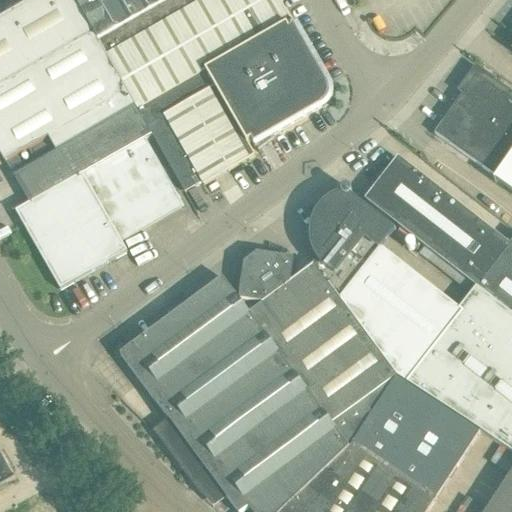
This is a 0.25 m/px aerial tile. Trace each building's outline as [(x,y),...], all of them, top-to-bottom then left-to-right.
[(73,0),(34,0),(0,20),(0,155),(5,165),(48,140),(57,155),(67,149),(136,110),(97,40),(73,0)] [(73,0),(97,40),(136,110),(151,136),(184,192),(185,194),(186,194),(188,193),(202,184),(204,187),(205,186),(215,180),(216,180),(228,173),(254,158),(248,147),(249,147),(207,73),(290,26),(289,25),(291,24),(277,0),(73,0)] [(290,26),(207,73),(249,147),(252,145),(254,147),(322,108),(323,107),(324,106),(325,105),(326,104),(327,103),(328,101),(328,100),(329,98),(329,97),(329,95),(329,94),(329,92),(329,91),(328,89),(328,88),(327,87),(294,28),(291,30),(290,26)] [(511,190),(511,95),(480,73),(435,137),(511,190)] [(136,110),(67,149),(123,246),(185,210),(177,196),(145,140),(151,136),(136,110)] [(57,155),(14,179),(29,206),(15,213),(61,291),(127,253),(123,246),(67,149),(57,155)] [(399,161),(366,203),(476,289),(484,296),(511,317),(511,242),(509,247),(488,230),(399,161)] [(324,206),(349,226),(381,251),(395,233),(351,198),(351,197),(351,196),(352,196),(352,195),(352,194),(352,193),(351,192),(351,191),(350,191),(350,190),(349,190),(349,189),(348,189),(347,189),(346,189),(345,189),(344,189),(343,189),(343,190),(342,190),(342,191),(341,191),(341,192),(341,193),(340,193),(340,194),(340,195),(340,196),(339,196),(337,197),(336,197),(334,198),(333,199),(332,200),(330,201),(329,202),(328,202),(326,203),(325,205),(324,206)] [(310,237),(310,239),(310,240),(310,242),(310,243),(310,245),(310,247),(311,248),(311,250),(311,251),(312,253),(313,254),(313,256),(314,257),(314,259),(315,260),(316,261),(317,263),(319,265),(315,268),(400,383),(407,387),(463,317),(459,314),(460,313),(459,312),(381,251),(349,226),(324,206),(323,207),(322,208),(321,209),(319,210),(319,212),(318,213),(317,214),(316,216),(315,217),(314,219),(314,220),(313,222),(312,223),(312,225),(311,226),(311,229),(310,231),(310,232),(310,234),(310,236),(310,237)] [(133,348),(120,358),(139,384),(165,418),(226,499),(235,511),(249,511),(250,511),(249,511),(288,511),(310,492),(325,478),(340,463),(351,453),(354,449),(364,432),(375,415),(386,398),(397,381),(395,380),(314,269),(290,286),(294,262),(259,257),(246,267),(240,304),(225,284),(223,282),(211,291),(133,348)] [(463,317),(407,387),(480,437),(481,435),(511,455),(511,317),(484,296),(476,289),(459,312),(460,313),(459,314),(463,317)] [(397,381),(386,398),(470,453),(480,437),(407,387),(400,383),(397,381)] [(386,398),(375,415),(459,469),(470,453),(386,398)] [(375,415),(364,432),(448,486),(459,469),(375,415)] [(364,432),(354,449),(437,503),(448,486),(364,432)] [(351,453),(340,463),(414,511),(430,511),(437,503),(354,449),(351,453)] [(0,490),(16,481),(0,452),(0,490)] [(414,511),(340,463),(325,478),(377,511),(414,511)] [(511,511),(511,474),(506,484),(487,511),(511,511)] [(377,511),(325,478),(310,492),(336,508),(341,511),(377,511)] [(310,492),(288,511),(333,511),(336,508),(310,492)]
